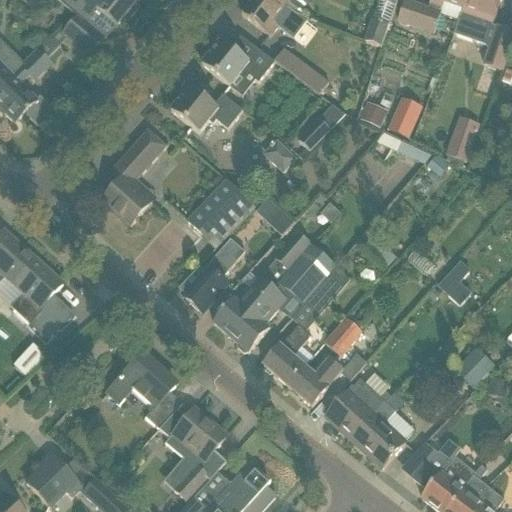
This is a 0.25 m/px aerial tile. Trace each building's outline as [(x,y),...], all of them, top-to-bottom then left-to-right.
[(73,19),(84,27),(95,14),(114,30),(124,18),(128,22),(138,9),(134,6),(127,0),(49,0),(55,4),(68,15),(73,19)] [(255,0),(242,18),(258,30),(270,40),(278,29),(293,41),(308,22),(295,17),(285,9),(272,0),(255,0)] [(272,0),(285,9),(295,17),(299,18),(311,3),(306,0),(272,0)] [(399,0),(383,0),(375,24),(372,30),(367,43),(382,48),(399,0)] [(404,4),(398,22),(435,35),(441,18),(458,24),(466,0),(431,0),(427,12),(404,4)] [(466,0),(458,24),(454,38),(486,49),(502,0),(466,0)] [(64,19),(68,15),(55,4),(51,9),(64,19)] [(102,42),(84,27),(73,19),(50,41),(60,49),(66,41),(87,59),(102,42)] [(511,51),(511,34),(497,29),(483,68),(504,76),(511,51)] [(202,68),(218,80),(230,90),(240,78),(244,81),(248,77),(259,86),(274,65),(258,53),(249,65),(231,51),(224,52),(218,47),(202,68)] [(0,93),(13,80),(12,80),(21,70),(0,48),(0,93)] [(285,53),(275,66),(320,99),(329,86),(285,53)] [(13,80),(0,93),(0,113),(14,127),(25,116),(38,129),(53,112),(41,100),(36,105),(19,87),(27,78),(32,83),(49,66),(37,54),(21,70),(12,80),(13,80)] [(511,82),(511,74),(506,73),(503,84),(511,87),(511,82)] [(171,115),(187,127),(200,136),(210,124),(214,127),(217,124),(229,133),(244,114),(239,111),(223,98),(214,109),(191,90),(171,115)] [(422,113),(402,104),(388,135),(409,144),(422,113)] [(310,156),(346,118),(333,109),(319,123),(318,121),(298,143),(310,156)] [(386,119),(366,110),(360,123),(380,132),(386,119)] [(166,151),(163,148),(148,134),(107,180),(108,181),(110,178),(120,187),(104,205),(131,229),(154,204),(134,187),(166,151)] [(447,158),(465,165),(474,141),(455,134),(447,158)] [(384,138),(376,147),(424,169),(432,160),(384,138)] [(297,163),(277,144),(263,158),(284,178),(297,163)] [(426,171),(438,180),(447,169),(435,159),(426,171)] [(216,253),(256,211),(226,183),(186,224),(216,253)] [(328,204),(322,198),(308,212),(315,218),(328,204)] [(268,202),(255,216),(266,226),(279,213),(268,202)] [(341,215),(331,206),(322,215),(332,225),(341,215)] [(294,226),(279,213),(266,226),(282,239),(294,226)] [(0,285),(3,283),(8,288),(32,261),(2,234),(0,236),(0,285)] [(288,275),(311,248),(298,237),(275,263),(288,275)] [(395,261),(372,240),(363,251),(386,272),(395,261)] [(189,296),(184,302),(203,318),(208,313),(205,311),(227,285),(224,282),(239,265),(245,258),(230,244),(224,252),(204,274),(208,278),(191,298),(189,296)] [(278,287),(304,308),(307,304),(336,271),(337,270),(335,269),(324,259),(311,248),(288,275),(287,276),(278,287)] [(434,268),(417,253),(409,262),(426,277),(434,268)] [(9,311),(46,344),(74,319),(52,299),(62,288),(32,261),(8,288),(20,299),(9,311)] [(231,342),(274,291),(278,286),(278,287),(287,276),(288,275),(275,263),(273,265),(260,280),(240,304),(236,300),(213,327),(231,342)] [(460,267),(438,290),(448,299),(459,287),(470,275),(460,267)] [(307,304),(322,317),(350,284),(336,271),(307,304)] [(288,303),(274,291),(231,342),(238,348),(238,351),(245,357),(248,356),(249,357),(271,331),(267,327),(288,303)] [(436,291),(429,297),(435,303),(441,297),(436,291)] [(324,346),(341,361),(362,336),(345,321),(324,346)] [(306,370),(305,369),(313,360),(302,351),(311,339),(300,329),(282,350),(281,349),(264,370),(288,391),(306,370)] [(32,348),(13,368),(27,381),(47,362),(32,348)] [(475,353),(454,375),(473,393),(495,371),(475,353)] [(106,397),(118,409),(134,391),(154,410),(144,421),(158,433),(168,422),(175,414),(181,408),(169,396),(175,389),(141,359),(106,397)] [(306,370),(288,391),(313,411),(343,375),(334,368),(327,363),(314,377),(306,370)] [(354,447),(394,403),(385,395),(379,401),(360,384),(326,421),(354,447)] [(488,398),(504,402),(508,387),(492,384),(488,398)] [(394,403),(354,447),(383,473),(407,446),(404,444),(415,433),(395,415),(401,409),(394,403)] [(158,433),(168,442),(185,422),(175,414),(168,422),(158,433)] [(226,440),(193,414),(185,422),(168,442),(163,448),(181,462),(185,466),(171,481),(178,487),(171,495),(183,505),(224,466),(213,456),(226,440)] [(444,453),(451,439),(438,432),(431,447),(444,453)] [(453,461),(449,466),(437,457),(429,468),(426,465),(424,467),(412,482),(427,495),(422,502),(434,511),(452,511),(465,496),(462,494),(469,485),(474,478),(453,461)] [(26,486),(40,501),(49,511),(64,496),(71,503),(82,492),(78,488),(64,473),(51,458),(40,468),(43,471),(26,486)] [(263,511),(275,500),(265,491),(269,487),(249,468),(230,489),(224,484),(215,476),(182,511),(263,511)] [(486,490),(484,489),(485,488),(479,483),(487,473),(481,469),(474,478),(469,485),(462,494),(465,496),(452,511),(470,511),(477,505),(475,504),(486,490)] [(82,492),(80,495),(99,511),(127,511),(119,504),(105,492),(93,481),(82,492)] [(114,483),(105,492),(119,504),(124,499),(123,491),(114,483)] [(496,511),(503,504),(486,490),(475,504),(477,505),(470,511),(496,511)] [(15,511),(4,499),(0,502),(0,511),(15,511)]
